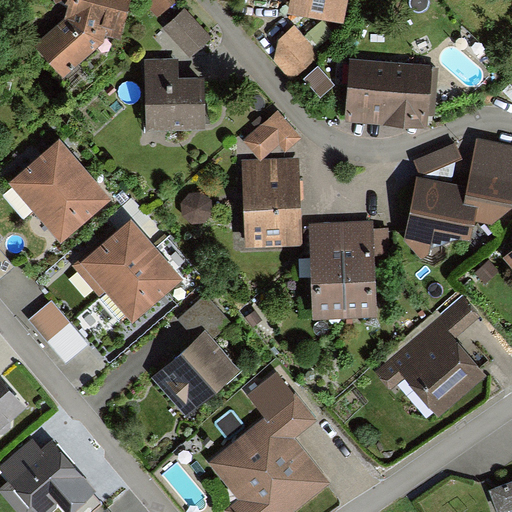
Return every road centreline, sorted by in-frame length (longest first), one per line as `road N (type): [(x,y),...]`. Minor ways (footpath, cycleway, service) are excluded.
road 1 (residential): [(206,0),(323,137),(361,150),(401,148),(488,111),(511,120)]
road 2 (residential): [(166,511),(0,333)]
road 3 (residential): [(511,400),(350,511)]
